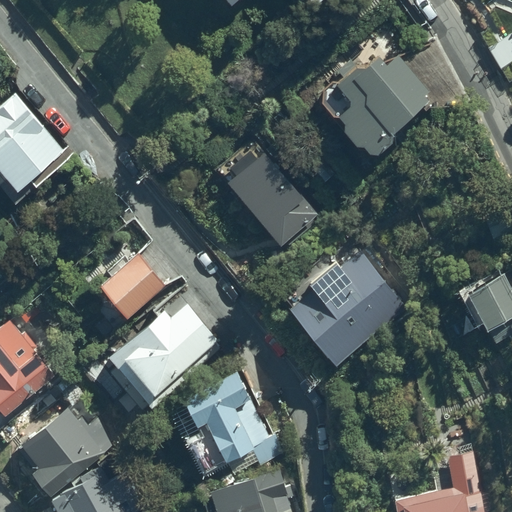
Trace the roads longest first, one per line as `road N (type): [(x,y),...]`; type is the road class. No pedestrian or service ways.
road 1 (residential): [(314,511),(299,408),(262,339),(0,22)]
road 2 (residential): [(433,0),(485,79),(511,142)]
